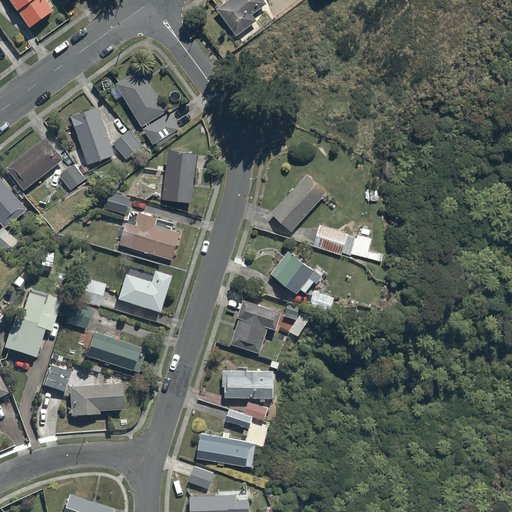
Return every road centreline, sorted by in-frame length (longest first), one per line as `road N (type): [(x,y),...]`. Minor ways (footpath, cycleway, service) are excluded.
road 1 (residential): [(149,3),(233,120),(243,164),(157,454)]
road 2 (tertiary): [(0,111),(149,3)]
road 3 (residential): [(157,454),(62,458),(0,479)]
